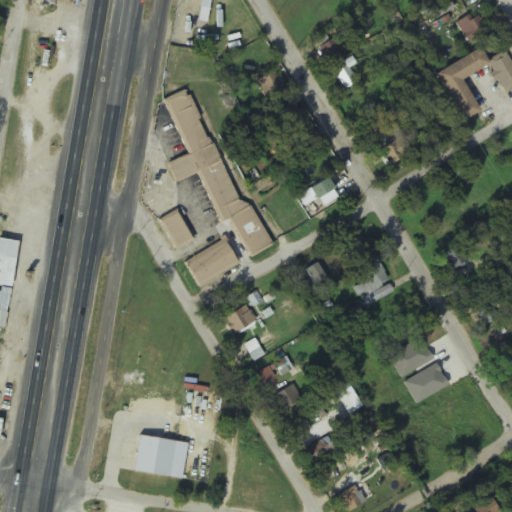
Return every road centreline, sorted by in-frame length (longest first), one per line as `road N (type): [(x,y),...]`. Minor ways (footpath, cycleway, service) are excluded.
road 1 (primary): [(115,0),(27,511)]
road 2 (residential): [(511,426),(256,0)]
road 3 (residential): [(162,0),(79,488)]
road 4 (residential): [(314,511),(143,225),(80,207)]
road 5 (residential): [(187,302),(511,118)]
road 6 (residential): [(0,473),(210,511)]
